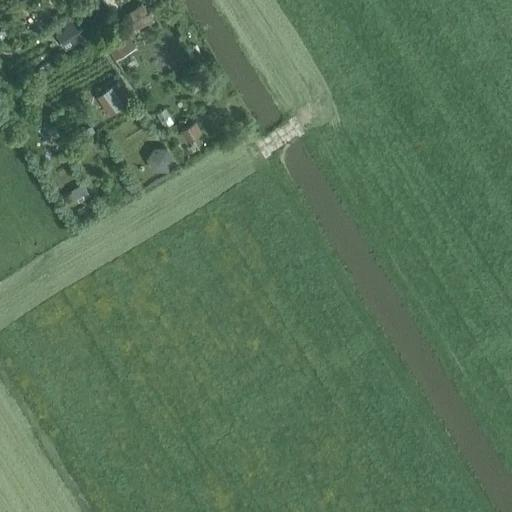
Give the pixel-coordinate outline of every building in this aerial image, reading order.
[(112,13),(104,0),(87,0),(98,19),(112,13)] [(56,33),(66,50),(89,36),(75,14),(63,22),(66,27),(56,33)] [(116,60),(136,48),(130,37),(137,33),(136,31),(147,24),(143,18),(104,41),(116,60)] [(117,82),(105,92),(118,109),(130,100),(117,82)] [(195,122),(181,130),(188,140),(201,132),(195,122)] [(37,129),(26,135),(38,157),(48,152),(37,129)] [(155,150),(150,159),(155,169),(167,169),(172,159),(166,149),(155,150)] [(90,192),(85,183),(63,197),(68,205),(90,192)]
